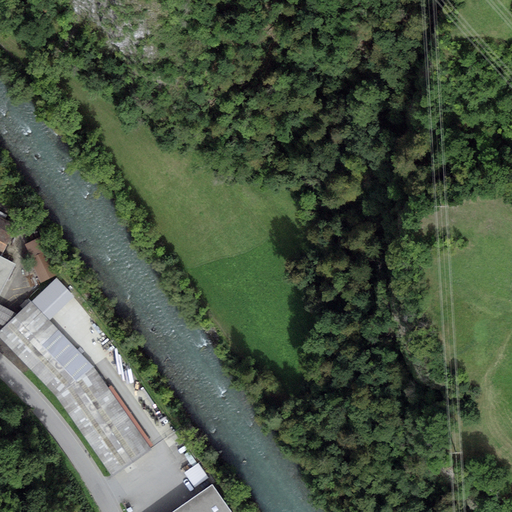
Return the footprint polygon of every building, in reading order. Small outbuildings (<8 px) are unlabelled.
[(17,224),(0,216),(0,255),(1,256),(17,224)] [(25,244),(32,258),(44,252),(38,239),(25,244)] [(32,258),(29,260),(40,282),(58,273),(47,250),(44,252),(32,258)] [(0,255),(0,291),(14,262),(1,256),(0,255)] [(56,277),(31,301),(50,320),(74,296),(56,277)] [(24,308),(31,301),(28,298),(20,305),(24,308)] [(0,337),(57,397),(112,477),(151,450),(94,366),(50,320),(31,301),(24,308),(18,314),(5,325),(0,330),(0,337)] [(0,322),(5,325),(18,314),(0,303),(0,322)] [(198,464),(184,473),(195,489),(209,480),(198,464)] [(231,511),(211,484),(171,511),(231,511)]
